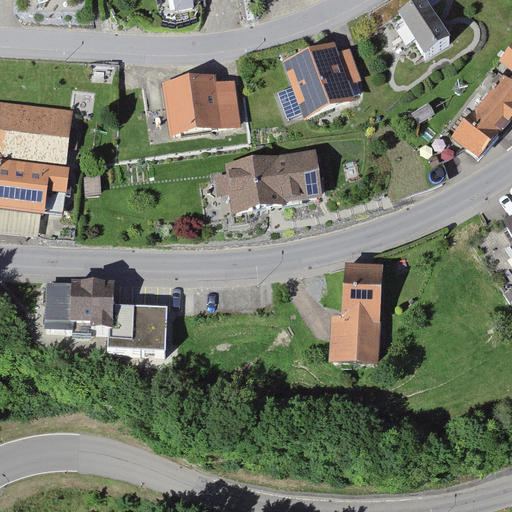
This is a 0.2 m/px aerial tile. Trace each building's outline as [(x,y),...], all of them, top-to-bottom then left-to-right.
[(172,0),(175,14),(192,11),(191,5),(214,1),(220,0),(172,0)] [(426,64),(451,49),(424,3),(419,5),(417,1),(416,0),(398,0),(369,18),(378,32),(391,24),(407,51),(415,46),(426,64)] [(305,125),(353,108),(347,89),(359,85),(348,55),(343,57),(336,59),(333,50),(323,54),(283,67),(292,91),(277,96),(286,123),(303,117),(305,125)] [(511,50),(500,65),(511,74),(511,50)] [(173,142),(238,132),(231,88),(214,91),(212,81),(200,84),(165,89),(173,142)] [(464,154),(477,165),(504,135),(511,126),(511,93),(503,86),(452,142),(464,154)] [(0,214),(72,222),(82,115),(0,104),(0,214)] [(399,200),(446,184),(442,171),(434,150),(387,167),(399,200)] [(316,157),(271,163),(279,212),(323,205),(316,157)] [(276,212),(279,212),(271,163),(228,169),(229,180),(216,182),(218,199),(231,198),(234,219),(276,212)] [(106,179),(91,181),(93,200),(108,198),(106,179)] [(330,371),(379,373),(384,274),(378,274),(372,273),(345,272),(342,325),(333,325),(332,338),(330,371)] [(114,292),(46,289),(44,339),(109,342),(108,361),(165,363),(166,316),(114,315),(114,292)]
